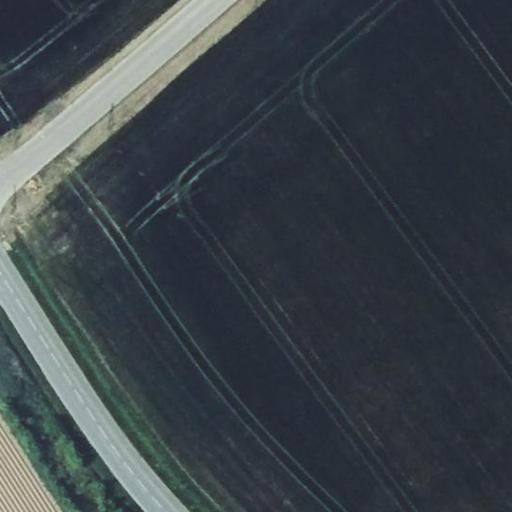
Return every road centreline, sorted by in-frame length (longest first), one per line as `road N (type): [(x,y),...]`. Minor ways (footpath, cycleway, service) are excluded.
road 1 (tertiary): [(165,511),(101,432),(0,274)]
road 2 (unclassified): [(213,0),(0,182)]
